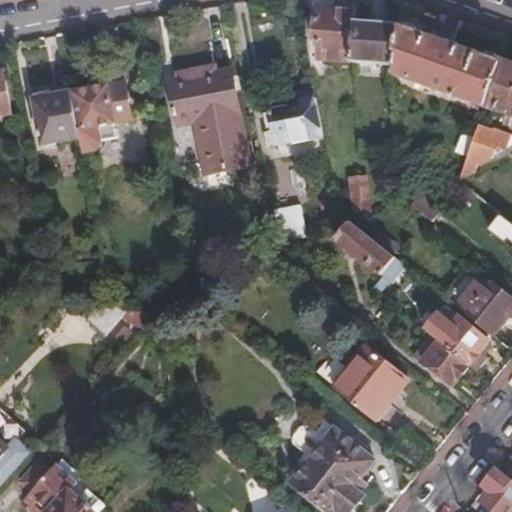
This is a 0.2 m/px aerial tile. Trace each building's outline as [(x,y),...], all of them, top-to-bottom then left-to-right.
[(354,59),(356,23),(357,10),(352,9),(353,3),(336,1),(336,7),(317,6),(314,38),(322,39),(321,56),(354,59)] [(397,64),(400,27),(356,23),(354,59),(397,64)] [(487,107),(503,63),(400,27),(397,64),(397,75),(487,107)] [(511,66),(503,63),(487,107),(501,111),(498,118),(505,120),(502,126),(509,129),(511,119),(511,66)] [(217,70),(206,71),(184,76),(185,82),(175,84),(183,127),(200,125),(209,177),(253,169),(235,73),(220,76),(217,70)] [(0,119),(12,117),(4,74),(0,74),(0,119)] [(104,151),(100,126),(133,120),(125,81),(74,91),(74,94),(83,139),(86,154),(104,151)] [(152,99),(150,84),(138,86),(141,101),(152,99)] [(83,139),(74,94),(67,95),(67,90),(53,92),(54,98),(38,101),(46,145),(83,139)] [(293,102),(315,98),(313,91),(282,96),(284,108),(293,108),(293,102)] [(323,136),(315,98),(293,102),(293,108),(284,108),(272,111),(275,130),(270,134),(273,144),(280,149),(290,147),(294,141),(323,136)] [(493,131),(480,127),(463,176),(477,170),(477,165),(491,160),(496,148),(505,151),(511,134),(511,133),(495,128),(493,131)] [(370,179),(358,179),(362,211),(373,210),(370,179)] [(426,195),(416,205),(434,221),(444,210),(426,195)] [(299,212),(277,216),(282,245),(304,241),(299,212)] [(402,261),(357,223),(339,245),(385,281),(402,261)] [(402,261),(385,281),(396,290),(413,270),(402,261)] [(448,297),(496,336),(511,316),(511,298),(496,286),(493,288),(470,270),(448,297)] [(148,326),(155,317),(116,306),(105,303),(90,320),(109,338),(113,333),(123,343),(131,336),(120,326),(124,321),(148,326)] [(472,371),(478,375),(491,359),(488,356),(492,351),(488,347),(492,342),(449,307),(427,335),(444,348),(472,371)] [(154,350),(164,350),(164,341),(154,341),(154,350)] [(365,347),(333,385),(380,422),(411,385),(365,347)] [(428,367),(456,390),(472,371),(444,348),(428,367)] [(173,404),(179,408),(185,401),(177,394),(173,398),(173,404)] [(0,485),(3,489),(34,454),(36,453),(22,439),(30,431),(0,403),(0,485)] [(191,432),(198,424),(190,417),(183,425),(191,432)] [(327,423),(304,450),(314,459),(337,430),(327,423)] [(337,430),(314,459),(293,485),(325,511),(354,511),(366,498),(361,494),(368,485),(362,480),(377,463),(337,430)] [(395,450),(422,474),(436,456),(409,433),(395,450)] [(92,511),(72,493),(74,491),(44,463),(22,486),(34,497),(50,511),(92,511)] [(495,511),(511,511),(511,478),(501,470),(486,488),(492,492),(483,502),(495,511)] [(29,503),(39,511),(50,511),(34,497),(29,503)]
